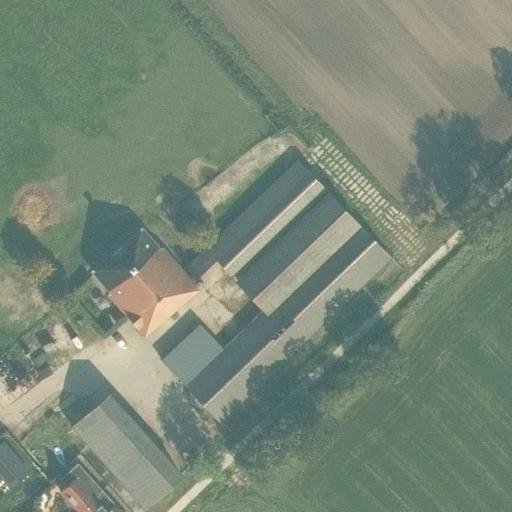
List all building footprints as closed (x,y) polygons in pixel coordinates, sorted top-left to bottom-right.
[(205,247),(233,277),(324,189),(297,160),(205,247)] [(233,277),(263,309),(354,221),(324,189),(233,277)] [(219,421),(389,257),(355,221),(263,309),(216,353),(193,329),(161,359),(219,421)] [(144,336),(198,289),(162,247),(159,249),(141,228),(91,271),(110,293),(108,294),(144,336)] [(30,358),(42,372),(63,354),(52,341),(30,358)] [(145,508),(181,475),(108,393),(71,427),(145,508)] [(4,437),(0,439),(0,475),(10,487),(31,470),(4,437)] [(78,511),(102,490),(77,462),(61,477),(67,484),(59,491),(78,511)] [(46,492),(38,479),(21,490),(29,503),(46,492)] [(121,511),(102,490),(78,511),(121,511)]
